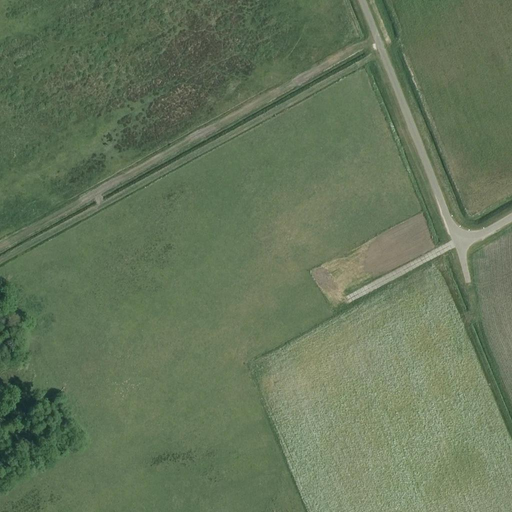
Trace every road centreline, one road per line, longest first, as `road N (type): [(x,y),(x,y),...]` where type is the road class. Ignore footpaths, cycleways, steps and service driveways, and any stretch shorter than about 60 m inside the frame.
road 1 (track): [(0,262),(381,52)]
road 2 (track): [(0,245),(376,38)]
road 3 (unclassified): [(511,217),(473,238),(449,226),(361,0)]
